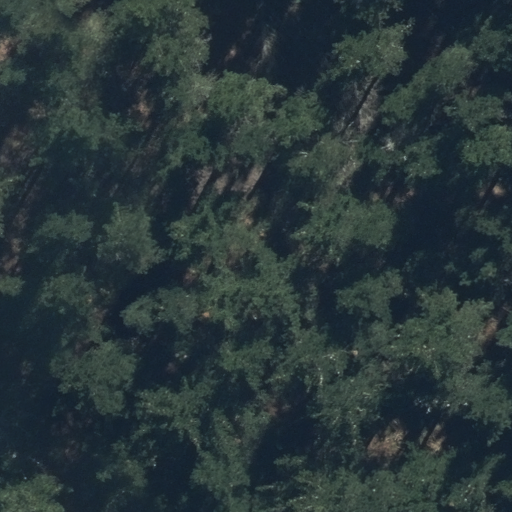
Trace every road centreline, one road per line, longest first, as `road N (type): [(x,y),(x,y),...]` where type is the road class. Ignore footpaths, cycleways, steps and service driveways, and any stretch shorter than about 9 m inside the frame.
road 1 (track): [(511,95),(383,0)]
road 2 (track): [(0,415),(83,511)]
